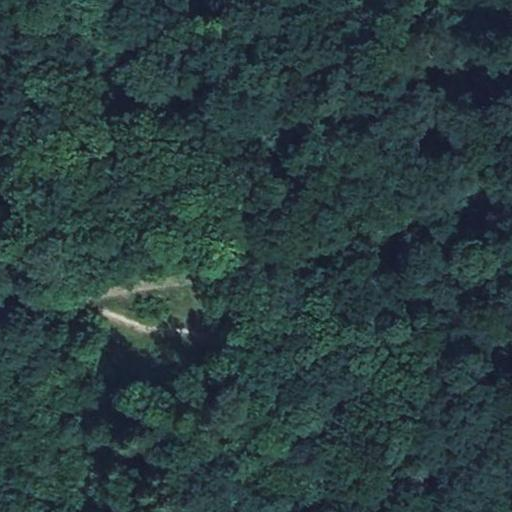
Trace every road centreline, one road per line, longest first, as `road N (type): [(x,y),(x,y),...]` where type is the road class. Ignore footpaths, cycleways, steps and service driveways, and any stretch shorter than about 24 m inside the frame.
road 1 (track): [(511,208),(47,312)]
road 2 (track): [(317,511),(271,385),(228,338),(152,330),(94,303)]
